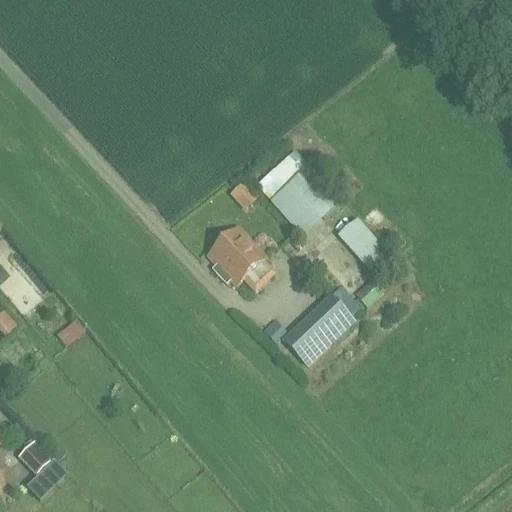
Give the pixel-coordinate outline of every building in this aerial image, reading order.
[(343,206),(311,170),(292,186),(325,222),(343,206)] [(239,193),(232,200),(247,215),(254,208),(239,193)] [(0,241),(10,234),(0,219),(0,241)] [(390,258),(358,222),(340,239),(372,275),(390,258)] [(237,289),(266,261),(238,232),(209,260),(217,268),(213,273),(227,287),(231,283),(237,289)] [(368,299),(374,309),(390,299),(385,289),(368,299)] [(354,325),(331,301),(285,345),(308,369),(354,325)] [(13,311),(0,321),(0,324),(13,340),(27,328),(13,311)] [(65,455),(46,435),(39,442),(58,462),(65,455)] [(35,479),(53,464),(35,445),(18,461),(35,479)]
